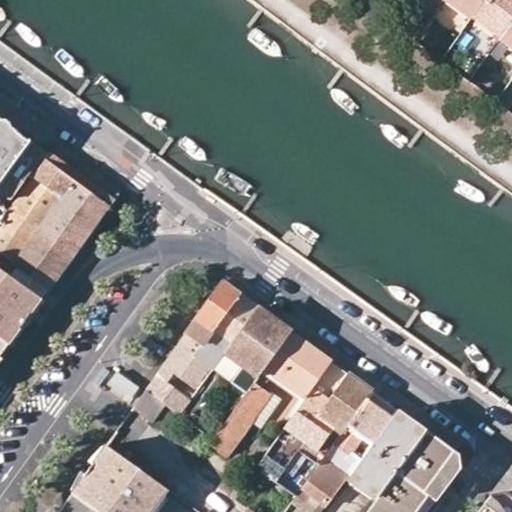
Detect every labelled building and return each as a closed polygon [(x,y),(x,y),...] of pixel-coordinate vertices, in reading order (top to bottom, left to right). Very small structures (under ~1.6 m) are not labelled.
[(437,0),(433,0),(426,13),(454,31),(463,17),(437,0)] [(443,0),(471,20),(473,16),(485,0),(443,0)] [(511,0),(485,0),(473,16),(501,36),(511,20),(511,0)] [(511,20),(501,36),(498,40),(511,50),(511,20)] [(0,153),(14,135),(4,127),(0,131),(0,153)] [(0,153),(0,185),(22,154),(29,145),(14,135),(0,153)] [(29,145),(22,154),(36,164),(42,155),(29,145)] [(57,149),(49,160),(109,205),(112,207),(119,198),(116,196),(118,193),(57,149)] [(7,193),(13,198),(37,165),(36,164),(22,154),(0,185),(0,225),(13,206),(2,198),(7,193)] [(49,160),(47,159),(13,206),(0,225),(0,268),(41,299),(71,257),(109,205),(49,160)] [(0,312),(0,317),(18,331),(41,299),(0,268),(0,311),(1,312),(0,312)] [(256,308),(222,283),(186,334),(203,346),(196,356),(213,368),(224,353),(256,308)] [(272,319),(256,308),(224,353),(253,374),(249,380),(254,384),(262,372),(265,368),(270,362),(291,333),(276,322),(272,327),(268,325),(272,319)] [(0,337),(9,344),(18,331),(0,317),(0,312),(1,312),(0,311),(0,337)] [(291,333),(270,362),(310,391),(331,362),(291,333)] [(0,355),(9,344),(0,337),(0,355)] [(158,373),(168,380),(188,353),(186,351),(190,344),(182,338),(158,373)] [(270,362),(265,368),(306,397),(310,391),(270,362)] [(297,410),(314,422),(348,374),(331,362),(310,391),(306,397),(297,410)] [(109,380),(130,395),(139,384),(118,370),(109,380)] [(254,384),(242,400),(214,439),(210,444),(226,455),(252,419),(271,393),(263,387),(270,378),(262,372),(254,384)] [(168,380),(158,373),(146,389),(164,403),(180,414),(192,397),(168,380)] [(373,392),(348,374),(314,422),(297,410),(284,428),(318,451),(334,430),(341,435),(347,427),(373,392)] [(146,389),(132,408),(151,421),(164,403),(146,389)] [(393,415),(397,409),(373,392),(347,427),(362,438),(371,444),(393,415)] [(252,419),(261,424),(279,400),(271,393),(252,419)] [(397,409),(393,415),(422,437),(426,430),(397,409)] [(131,413),(122,431),(138,440),(147,421),(131,413)] [(393,415),(371,444),(358,462),(350,474),(354,476),(363,483),(359,489),(371,497),(375,492),(379,495),(422,437),(393,415)] [(347,427),(341,435),(305,485),(296,497),(294,500),(311,511),(321,511),(350,474),(334,463),(343,451),(349,456),(362,438),(347,427)] [(426,430),(422,437),(379,495),(366,511),(414,511),(428,494),(423,491),(453,450),(426,430)] [(256,467),(275,481),(296,452),(277,438),(256,467)] [(167,489),(106,445),(97,458),(109,466),(109,467),(109,468),(109,469),(110,470),(110,471),(110,472),(111,473),(112,474),(112,475),(113,476),(114,477),(128,487),(129,487),(129,488),(130,488),(131,488),(132,488),(133,489),(134,489),(135,489),(136,489),(136,488),(137,488),(138,488),(158,502),(167,489)] [(414,511),(426,511),(460,468),(458,453),(453,450),(423,491),(428,494),(414,511)] [(358,462),(349,456),(343,451),(334,463),(350,474),(358,462)] [(109,467),(109,466),(97,458),(72,492),(77,495),(99,511),(150,511),(158,502),(138,488),(137,488),(136,488),(136,489),(135,489),(134,489),(133,489),(132,488),(131,488),(130,488),(129,488),(129,487),(128,487),(114,477),(113,476),(112,475),(112,474),(111,473),(110,472),(110,471),(110,470),(109,469),(109,468),(109,467)] [(296,497),(305,485),(291,476),(284,487),(296,497)] [(359,489),(363,483),(354,476),(350,482),(359,489)] [(64,511),(77,495),(72,492),(58,511),(64,511)] [(511,511),(511,498),(505,494),(490,496),(478,511),(511,511)] [(99,511),(77,495),(64,511),(99,511)]
